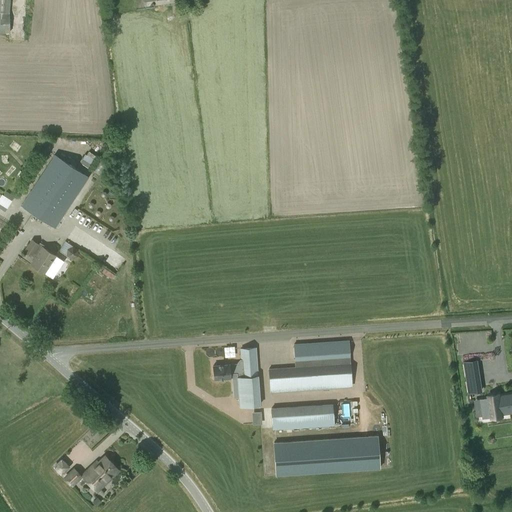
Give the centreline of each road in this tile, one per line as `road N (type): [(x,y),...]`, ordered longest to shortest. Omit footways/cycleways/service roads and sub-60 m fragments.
road 1 (unclassified): [(47,353),(511,321)]
road 2 (unclassified): [(205,511),(155,450),(47,353)]
